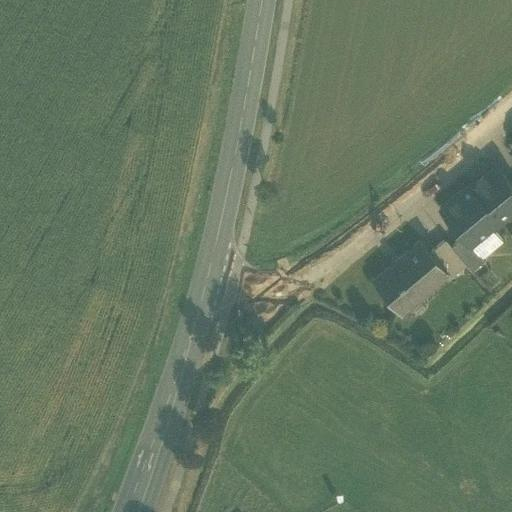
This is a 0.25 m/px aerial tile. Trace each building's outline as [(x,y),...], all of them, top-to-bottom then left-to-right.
[(472,186),(500,221),(511,210),(511,185),(496,166),(484,176),(483,175),(475,181),(477,183),(472,186)] [(500,221),(472,186),(470,183),(440,209),(462,236),(471,245),(472,245),(491,228),(500,221)] [(502,240),(491,228),(472,245),(482,257),(502,240)] [(484,260),(482,257),(472,245),(471,245),(462,236),(451,245),(466,263),(472,270),(484,260)] [(466,263),(451,245),(445,238),(429,252),(446,273),(445,274),(448,278),(466,263)] [(446,273),(429,252),(419,241),(374,280),(401,312),(403,310),(400,307),(411,298),(413,301),(445,274),(446,273)] [(265,330),(251,320),(246,327),(261,336),(265,330)]
